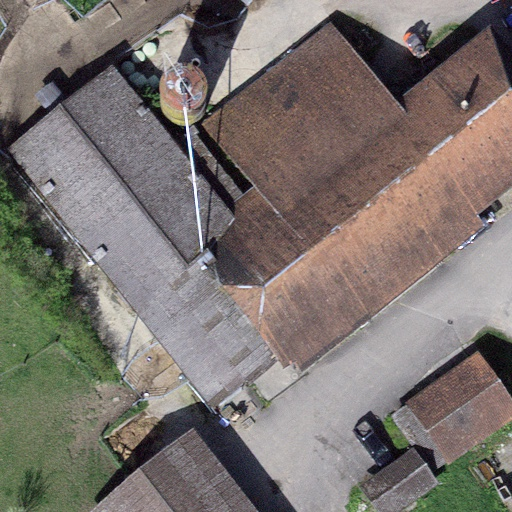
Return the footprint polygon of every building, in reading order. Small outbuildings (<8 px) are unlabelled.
[(5,156),(212,412),(246,385),(250,389),(278,367),(285,375),(295,367),(300,373),(511,202),(511,62),(489,33),(397,107),(329,23),(175,145),(113,69),(5,156)] [(167,123),(182,129),(197,126),(207,114),(208,99),(200,85),(186,79),(171,83),(161,95),(159,110),(167,123)] [(511,421),(511,401),(478,354),(406,405),(407,407),(391,418),(414,450),(431,474),(447,463),(449,466),(511,421)] [(255,511),(195,434),(93,511),(255,511)] [(431,474),(414,450),(359,488),(376,511),(404,511),(440,486),(431,474)]
